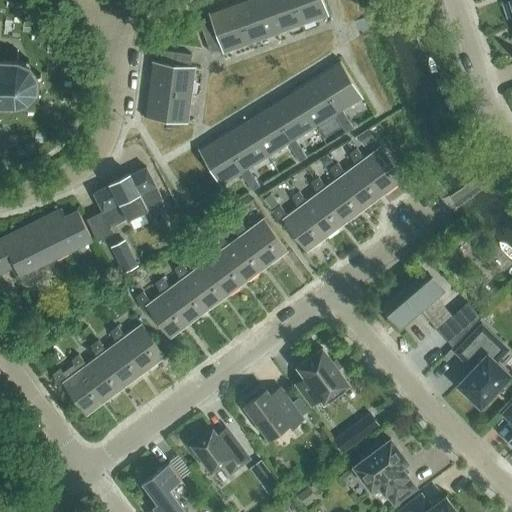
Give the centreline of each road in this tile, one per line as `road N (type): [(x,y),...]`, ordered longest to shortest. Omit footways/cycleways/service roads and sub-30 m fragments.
road 1 (residential): [(88,471),(330,291)]
road 2 (residential): [(511,489),(330,291)]
road 3 (tertiary): [(0,199),(51,184),(92,156),(110,116),(119,33)]
road 4 (residential): [(454,0),(491,110),(511,138)]
road 5 (residential): [(0,350),(88,471)]
road 6 (residential): [(330,291),(434,214)]
